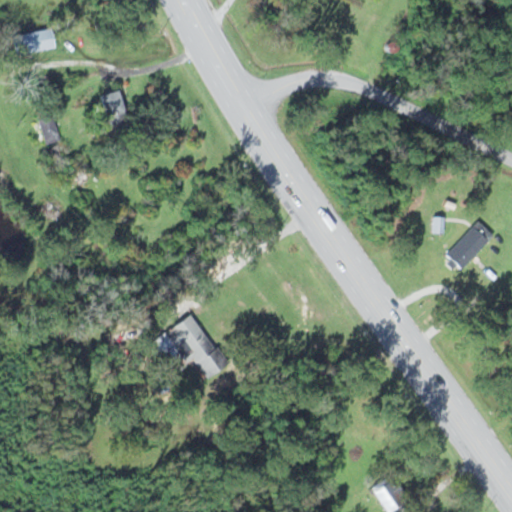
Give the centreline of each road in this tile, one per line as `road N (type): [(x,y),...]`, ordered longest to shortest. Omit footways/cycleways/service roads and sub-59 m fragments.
road 1 (trunk): [(511,492),(241,103),(186,0)]
road 2 (residential): [(511,159),(338,77),(301,76),(241,103)]
